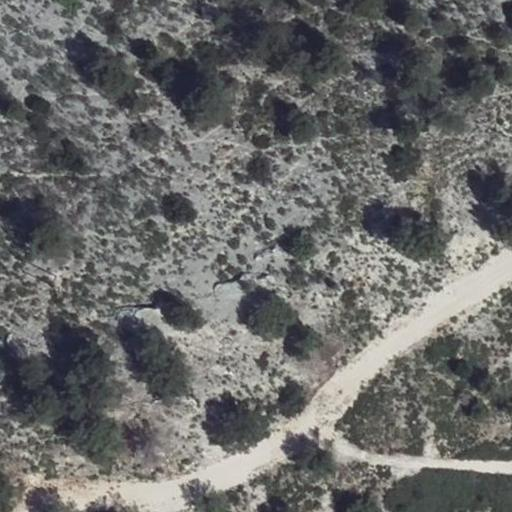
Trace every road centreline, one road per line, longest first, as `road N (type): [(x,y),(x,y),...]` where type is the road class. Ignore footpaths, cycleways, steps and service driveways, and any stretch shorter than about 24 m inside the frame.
road 1 (track): [(511,259),(362,353),(299,405),(177,467),(24,511)]
road 2 (track): [(299,405),(350,456),(511,469)]
